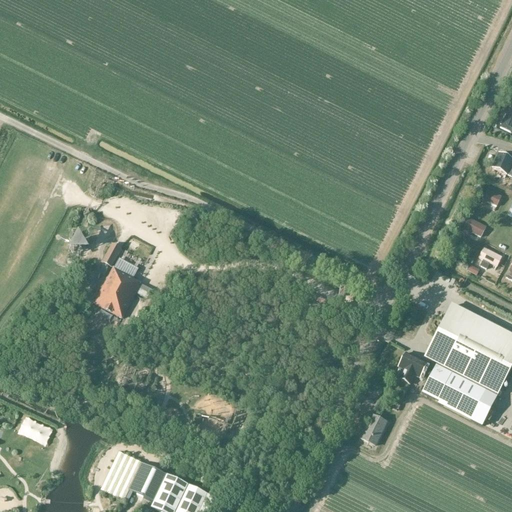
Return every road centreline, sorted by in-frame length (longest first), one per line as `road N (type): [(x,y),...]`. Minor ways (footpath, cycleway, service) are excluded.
road 1 (unclassified): [(284,511),(511,47)]
road 2 (unknown): [(382,307),(300,271),(199,266),(170,251),(146,221)]
